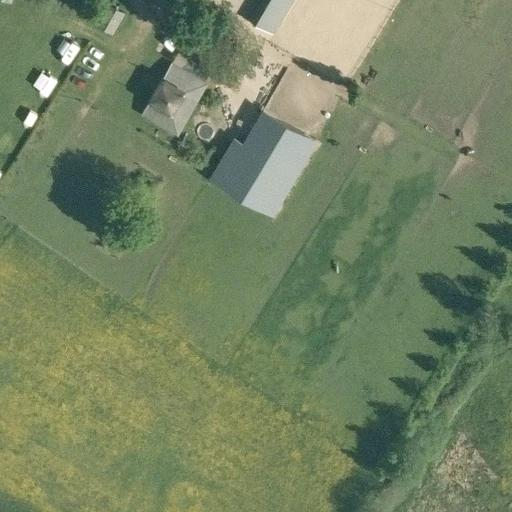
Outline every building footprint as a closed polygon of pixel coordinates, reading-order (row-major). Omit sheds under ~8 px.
[(258,0),(248,16),(272,30),(289,0),(258,0)] [(176,55),(189,20),(178,15),(164,50),(176,55)] [(216,36),(192,22),(182,40),(216,60),(221,51),(211,45),(216,36)] [(177,135),(208,82),(171,61),(141,113),(177,135)] [(275,136),(239,115),(204,175),(275,216),(305,165),(270,145),(275,136)]
